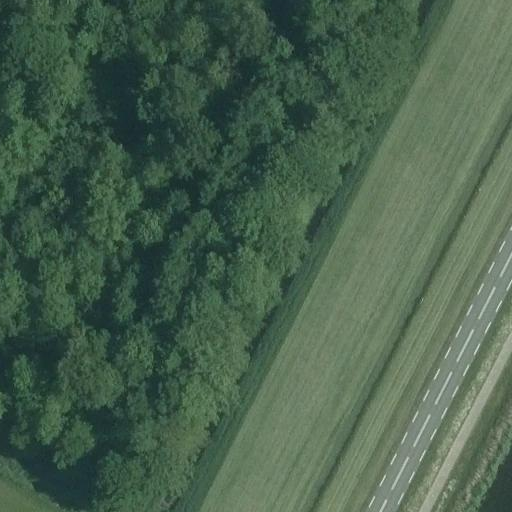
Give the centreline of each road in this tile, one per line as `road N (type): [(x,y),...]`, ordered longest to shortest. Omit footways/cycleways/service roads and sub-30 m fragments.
road 1 (track): [(405,0),(141,511)]
road 2 (primary): [(380,511),(511,260)]
road 3 (track): [(127,511),(0,445)]
